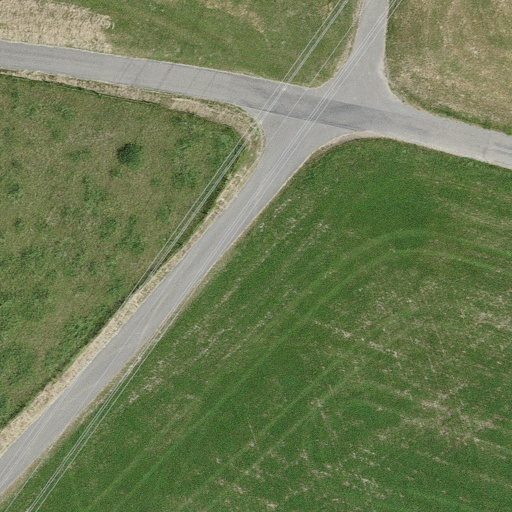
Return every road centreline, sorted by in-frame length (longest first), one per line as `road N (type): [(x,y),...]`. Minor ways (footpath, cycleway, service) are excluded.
road 1 (track): [(0,480),(66,418),(334,108),(362,58),(376,0)]
road 2 (unclassified): [(511,152),(199,82),(0,54)]
